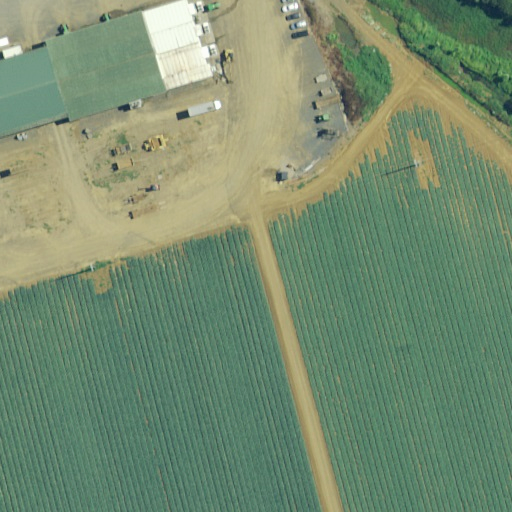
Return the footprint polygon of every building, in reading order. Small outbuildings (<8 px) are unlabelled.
[(181,0),(0,57),(0,140),(206,75),(181,0)] [(221,131),(211,98),(146,118),(157,151),(221,131)] [(142,155),(132,123),(69,142),(79,175),(142,155)] [(234,176),(224,142),(160,162),(170,195),(234,176)] [(0,199),(62,181),(52,148),(0,163),(0,199)] [(156,201),(146,167),(83,187),(93,220),(156,201)] [(77,225),(67,192),(0,212),(0,248),(0,249),(77,225)]
